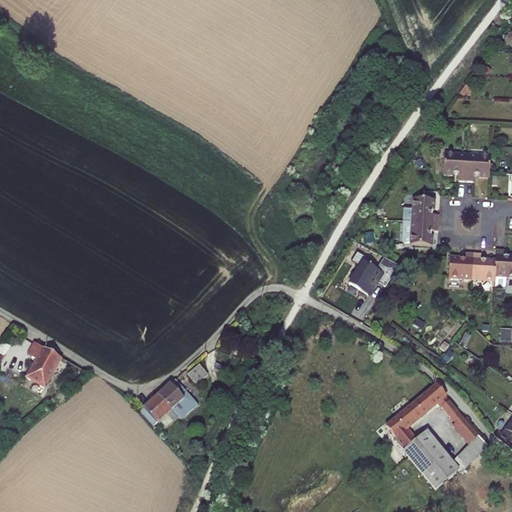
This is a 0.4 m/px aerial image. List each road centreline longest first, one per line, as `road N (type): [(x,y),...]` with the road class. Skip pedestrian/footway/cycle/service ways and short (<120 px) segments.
road 1 (track): [(0,311),(116,382),(143,389),(168,378),(253,295),(278,288),(302,298)]
road 2 (unclassified): [(302,298),(435,378),(511,461)]
